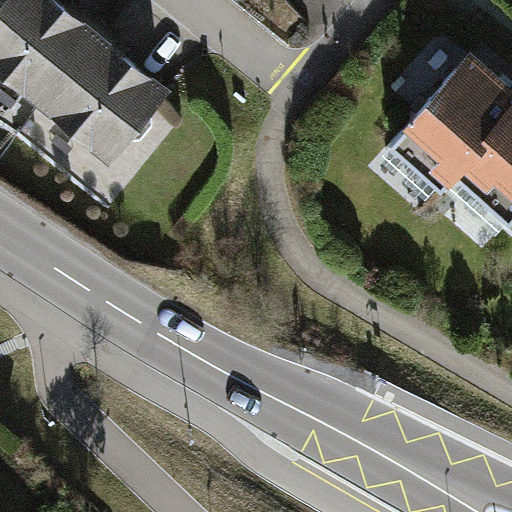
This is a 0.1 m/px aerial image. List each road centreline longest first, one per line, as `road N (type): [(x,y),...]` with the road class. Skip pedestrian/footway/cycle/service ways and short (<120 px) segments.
road 1 (secondary): [(0,227),(259,391),(492,511)]
road 2 (residential): [(378,0),(296,89),(188,0)]
